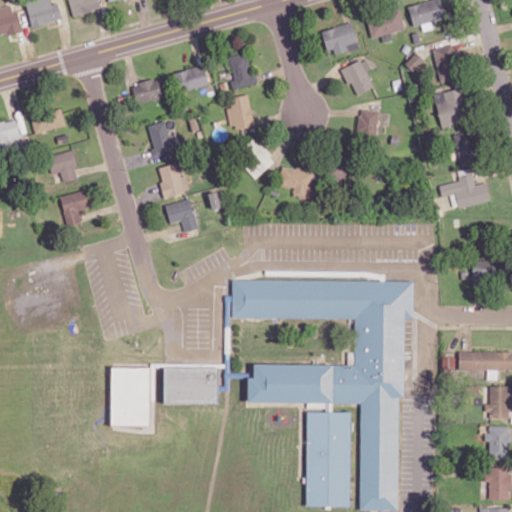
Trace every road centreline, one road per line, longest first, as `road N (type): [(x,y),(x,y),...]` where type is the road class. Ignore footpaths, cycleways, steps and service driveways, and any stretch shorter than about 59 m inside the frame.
road 1 (residential): [(0,81),(288,0)]
road 2 (residential): [(175,305),(150,283),(88,57)]
road 3 (residential): [(511,128),(481,0)]
